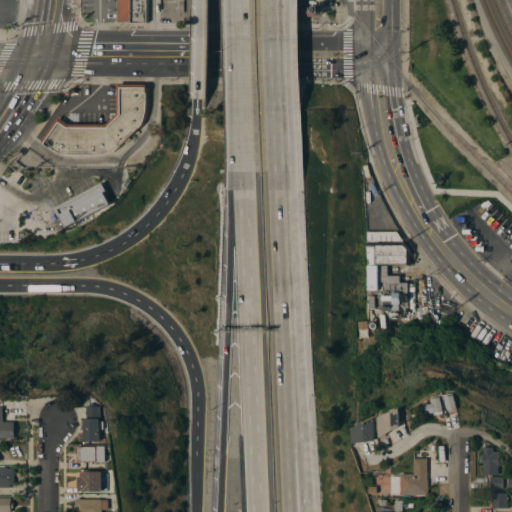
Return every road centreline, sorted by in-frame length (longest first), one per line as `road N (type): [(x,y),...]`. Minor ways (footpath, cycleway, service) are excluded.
road 1 (motorway): [(243,174),(229,263),(218,511)]
road 2 (motorway): [(243,174),(256,511)]
road 3 (motorway): [(0,284),(99,286),(152,310),(189,360),(195,442)]
road 4 (motorway): [(173,190),(143,227),(107,250),(50,263),(0,262)]
road 5 (motorway): [(286,348),(281,172)]
road 6 (secondary): [(364,44),(188,44)]
road 7 (motorway): [(239,0),(243,174)]
road 8 (secondary): [(424,225),(424,197),(386,57)]
road 9 (secondary): [(365,68),(384,167),(400,201),(424,225)]
road 10 (motorway): [(281,172),(275,0)]
road 11 (motorway): [(305,511),(286,348)]
road 12 (motorway): [(289,511),(286,348)]
road 13 (secondary): [(203,67),(365,68)]
road 14 (secondary): [(45,54),(86,66),(203,67)]
road 15 (secondary): [(424,225),(453,262),(511,311)]
